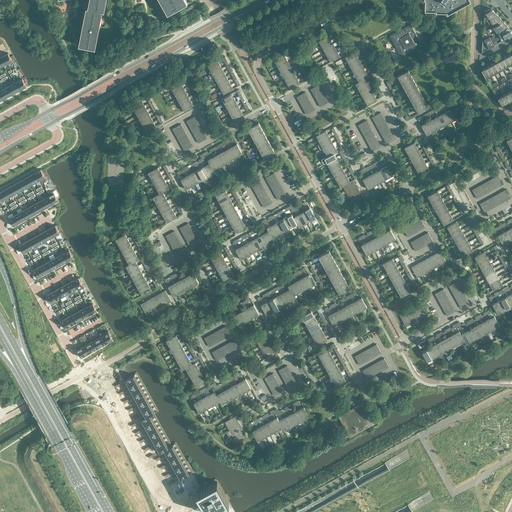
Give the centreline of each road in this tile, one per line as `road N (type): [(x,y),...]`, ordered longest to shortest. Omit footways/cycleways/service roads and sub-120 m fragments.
road 1 (motorway): [(511,388),(283,511)]
road 2 (tertiary): [(51,122),(270,0)]
road 3 (tertiary): [(253,0),(46,113)]
road 4 (motorway): [(511,399),(305,511)]
road 5 (residential): [(64,342),(86,384),(113,391),(170,492),(201,511)]
road 6 (motorway): [(511,412),(330,511)]
road 7 (motorway): [(353,511),(511,424)]
road 8 (residential): [(275,104),(258,74),(260,54),(363,0)]
road 9 (motorway): [(371,511),(511,434)]
road 10 (residential): [(214,296),(341,225)]
road 11 (trunk): [(106,511),(36,384)]
road 12 (residential): [(405,342),(341,225)]
road 13 (motorway): [(398,511),(511,449)]
road 14 (trunk): [(36,384),(0,265)]
